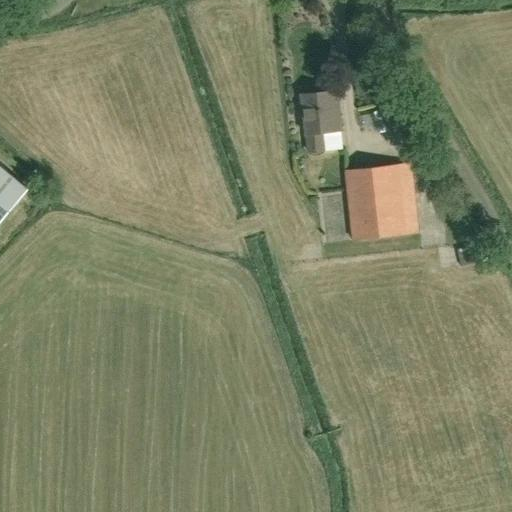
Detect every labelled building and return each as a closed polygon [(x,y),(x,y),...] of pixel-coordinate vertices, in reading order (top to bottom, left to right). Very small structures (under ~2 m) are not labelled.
[(378,93),(386,132),(409,127),(401,88),(378,93)] [(341,129),(339,113),(335,113),(333,93),(302,96),(306,132),(307,132),(309,152),(323,151),(321,131),(341,129)] [(0,221),(29,187),(0,163),(0,221)] [(344,171),(352,239),(418,232),(411,164),(344,171)] [(460,264),(480,260),(476,243),(456,248),(460,264)]
